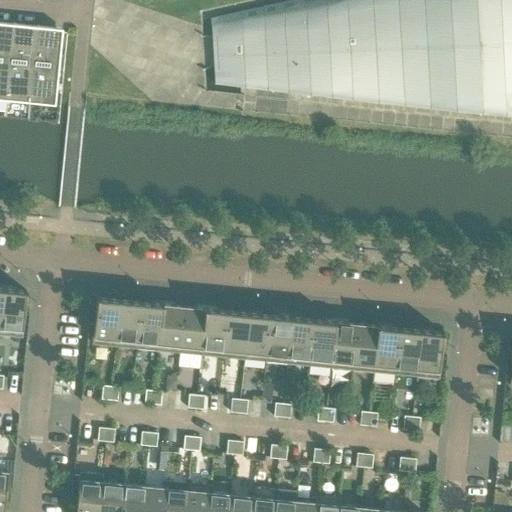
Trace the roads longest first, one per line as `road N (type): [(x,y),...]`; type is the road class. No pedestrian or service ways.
road 1 (residential): [(471,304),(54,260)]
road 2 (residential): [(54,260),(28,511)]
road 3 (residential): [(471,304),(451,511)]
